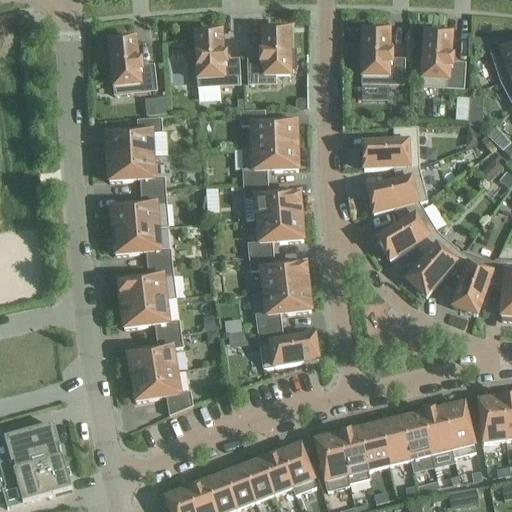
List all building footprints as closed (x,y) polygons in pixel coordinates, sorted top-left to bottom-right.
[(363,34),(362,103),(389,104),(389,88),(404,88),(404,62),(392,62),(392,59),(389,58),(389,34),(382,34),(382,30),(364,30),(364,34),(363,34)] [(463,92),(465,66),(453,66),(453,62),(450,62),(451,37),(444,37),(444,33),(426,32),(425,36),(421,90),(463,92)] [(248,62),(248,88),(275,87),(275,79),(290,79),(290,71),(296,71),(296,53),(290,53),(289,33),(263,34),(263,58),(260,58),(260,62),(248,62)] [(240,88),(238,62),(226,63),(226,59),(223,59),(221,35),(195,37),(196,57),(190,57),(191,76),(197,76),(198,91),(240,88)] [(156,94),(154,68),(141,69),(141,66),(138,66),(135,42),(109,45),(111,65),(105,65),(107,84),(113,83),(114,98),(156,94)] [(500,85),(511,80),(511,49),(490,55),(500,85)] [(511,80),(500,85),(511,107),(511,80)] [(241,115),(241,117),(245,116),(245,107),(245,102),(237,103),(238,116),(241,115)] [(245,107),(245,116),(255,116),(254,107),(245,107)] [(241,129),(251,129),(252,152),(242,152),(297,150),(296,127),(265,128),(264,116),(255,116),(245,116),(241,117),(241,129)] [(469,129),(482,129),(482,116),(470,116),(469,129)] [(138,136),(107,138),(108,161),(153,159),(152,136),(162,136),(161,123),(137,124),(138,136)] [(390,146),(363,147),(364,173),(394,172),(418,170),(419,171),(417,131),(389,132),(390,146)] [(494,131),(488,139),(487,139),(502,153),(509,146),(494,131)] [(267,187),(267,175),(298,173),(297,150),(242,152),(243,174),(243,188),(267,187)] [(153,159),(108,161),(109,185),(141,183),(141,196),(165,194),(165,181),(155,182),(153,159)] [(395,213),(419,206),(427,204),(418,170),(394,172),(397,185),(367,193),(373,218),(395,213)] [(511,180),(506,176),(499,184),(508,192),(511,187),(511,180)] [(268,199),(267,187),(243,188),(246,225),(256,224),(301,220),(300,197),(268,199)] [(111,214),(107,214),(109,233),(113,233),(113,235),(168,230),(165,194),(141,196),(142,209),(111,212),(111,214)] [(415,249),(436,236),(437,236),(419,206),(395,213),(403,226),(376,243),(390,265),(415,249)] [(301,220),(256,224),(258,247),(248,248),(249,261),(273,259),(271,246),(303,244),(301,220)] [(168,230),(113,235),(115,259),(147,256),(148,269),(172,267),(171,266),(170,253),(160,254),(158,231),(168,230)] [(448,275),(462,258),(436,236),(415,249),(427,259),(407,283),(407,284),(405,287),(419,299),(422,296),(426,300),(448,275)] [(488,287),(494,266),(463,256),(462,258),(448,275),(463,281),(452,310),(477,319),(488,287)] [(273,259),(249,261),(251,274),(261,273),(263,296),(308,291),(305,267),(274,271),(273,259)] [(511,265),(495,264),(494,266),(488,287),(503,288),(501,320),(502,320),(501,324),(511,324),(511,265)] [(149,281),(118,285),(121,309),(176,302),(172,267),(148,269),(149,281)] [(258,335),(281,331),(279,318),(311,314),(308,291),(263,296),(253,297),(258,334),(258,335)] [(176,302),(121,309),(124,332),(155,328),(157,341),(181,337),(179,325),(169,326),(166,303),(176,302)] [(281,331),(258,335),(264,372),(318,364),(314,339),(283,344),(281,331)] [(159,354),(128,359),(132,382),(176,375),(173,352),(183,350),(181,337),(157,341),(159,354)] [(176,375),(132,382),(136,405),(167,400),(170,419),(192,410),(190,396),(180,397),(176,375)] [(511,400),(501,402),(506,444),(511,443),(511,400)] [(501,402),(478,405),(483,447),(506,444),(501,402)] [(454,462),(476,456),(464,408),(442,413),(452,454),(454,462)] [(452,454),(442,413),(421,419),(431,459),(452,454)] [(400,424),(410,464),(431,459),(421,419),(400,424)] [(410,464),(400,424),(379,429),(389,470),(410,464)] [(0,465),(0,478),(61,461),(61,460),(59,454),(61,453),(60,449),(54,428),(49,429),(21,437),(4,442),(10,463),(0,465)] [(358,434),(370,482),(368,475),(389,470),(379,429),(358,434)] [(336,439),(349,490),(349,488),(370,482),(358,434),(336,439)] [(349,490),(336,439),(315,445),(328,495),(349,490)] [(293,492),(296,499),(316,491),(300,449),(279,457),(293,492)] [(261,464),(275,499),(293,492),(279,457),(261,464)] [(0,478),(0,494),(2,494),(6,493),(5,490),(17,487),(22,506),(23,507),(72,493),(67,474),(63,460),(61,460),(61,461),(0,478)] [(275,499),(261,464),(242,472),(256,506),(275,499)] [(498,481),(510,479),(508,471),(496,473),(498,481)] [(223,479),(235,511),(240,511),(256,506),(242,472),(223,479)] [(471,477),(473,485),(482,483),(481,475),(474,476),(471,477)] [(204,487),(213,511),(235,511),(223,479),(204,487)] [(448,490),(460,488),(458,479),(446,481),(448,490)] [(418,496),(418,497),(435,493),(433,486),(417,490),(418,496)] [(186,494),(192,511),(213,511),(204,487),(186,494)] [(408,500),(418,498),(416,489),(406,492),(408,500)] [(192,511),(186,494),(165,502),(169,511),(192,511)] [(462,506),(460,494),(448,496),(450,508),(462,506)] [(387,495),(374,499),(377,508),(390,505),(387,495)]
